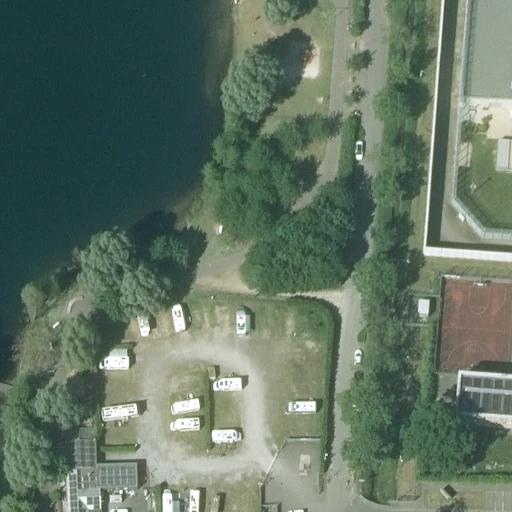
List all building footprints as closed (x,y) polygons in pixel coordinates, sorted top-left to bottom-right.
[(511,0),(466,0),(458,107),(511,111),(511,0)] [(496,171),(511,172),(511,146),(497,145),(496,171)] [(511,385),(458,382),(455,426),(511,429),(511,385)] [(136,469),(96,470),(96,474),(97,493),(99,493),(99,494),(136,492),(136,469)] [(96,474),(84,475),(84,493),(97,493),(96,474)] [(84,493),(84,475),(67,476),(68,511),(99,511),(99,494),(99,493),(97,493),(84,493)]
